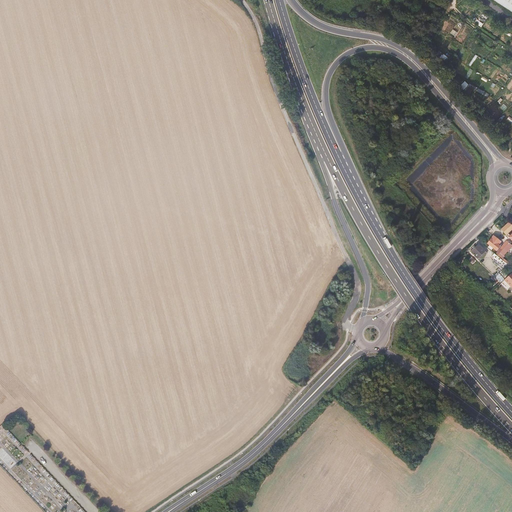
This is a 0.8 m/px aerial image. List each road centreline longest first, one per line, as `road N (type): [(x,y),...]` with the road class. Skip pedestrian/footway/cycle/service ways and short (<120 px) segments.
road 1 (trunk): [(386,245),(326,108),(325,85),(342,58),(364,48),(398,55),(488,154),(491,170)]
road 2 (trunk): [(295,83),(347,200),(393,278),(511,427)]
road 3 (trunk): [(508,163),(407,52),(320,25),(290,0)]
road 4 (trunk): [(386,245),(317,111),(279,0)]
road 5 (track): [(242,0),(337,242)]
road 6 (trunk): [(295,83),(367,278),(360,323)]
road 7 (trunk): [(511,412),(386,245)]
road 8 (trunk): [(375,346),(511,440)]
road 9 (secondary): [(186,499),(237,467),(286,421)]
road 10 (secondary): [(403,298),(492,209)]
